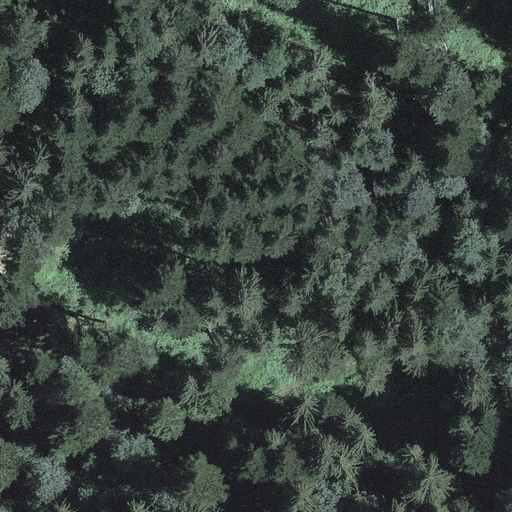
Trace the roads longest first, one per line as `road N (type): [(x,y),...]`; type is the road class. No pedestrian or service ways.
road 1 (track): [(131,511),(235,425),(313,375),(511,323)]
road 2 (track): [(64,0),(55,37),(0,147)]
